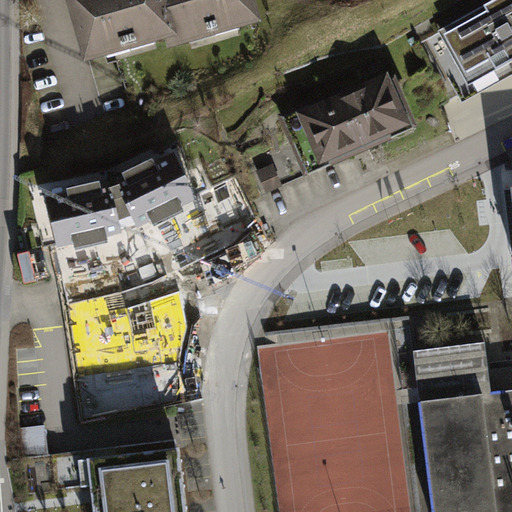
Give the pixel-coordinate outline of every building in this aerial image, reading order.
[(54,0),(74,73),(161,51),(148,0),(54,0)] [(148,0),(161,51),(163,56),(253,33),(244,0),(148,0)] [(511,0),(496,0),(434,35),(462,84),(511,55),(511,0)] [(380,67),(273,111),(298,173),(405,128),(380,67)] [(273,166),(284,182),(298,174),(287,157),(273,166)] [(173,163),(116,188),(49,201),(60,252),(119,239),(137,234),(193,209),(173,163)] [(276,167),(258,170),(263,195),(281,192),(276,167)] [(511,511),(511,392),(408,408),(423,511),(511,511)] [(187,511),(179,447),(72,460),(79,511),(187,511)]
